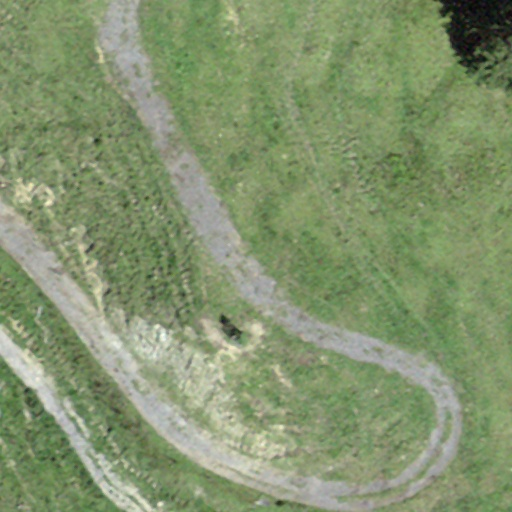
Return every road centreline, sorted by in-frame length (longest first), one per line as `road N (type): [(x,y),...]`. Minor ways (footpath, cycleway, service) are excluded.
road 1 (track): [(0,229),(153,421),(256,484),(389,508),(449,454),(390,305),(224,0)]
road 2 (track): [(0,357),(111,461),(152,511)]
